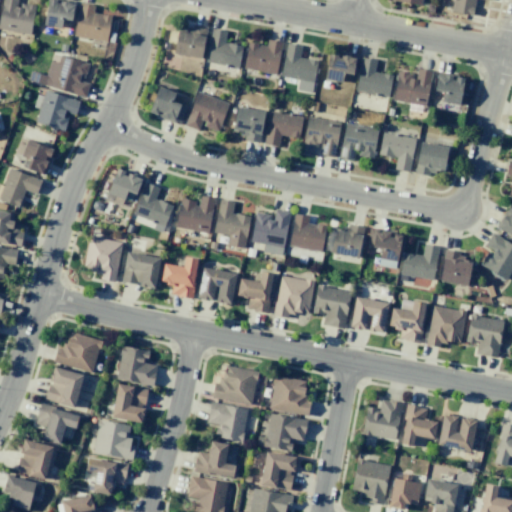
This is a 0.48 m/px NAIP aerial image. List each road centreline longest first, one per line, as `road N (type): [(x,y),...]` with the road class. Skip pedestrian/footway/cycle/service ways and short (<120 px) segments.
road 1 (residential): [(107,124),(210,167),(433,211),(459,209),(507,52)]
road 2 (residential): [(39,294),(511,395)]
road 3 (residential): [(148,0),(135,67),(67,198),(0,408)]
road 4 (residential): [(235,0),(511,52)]
road 5 (residential): [(191,332),(147,511)]
road 6 (residential): [(354,364),(324,511)]
